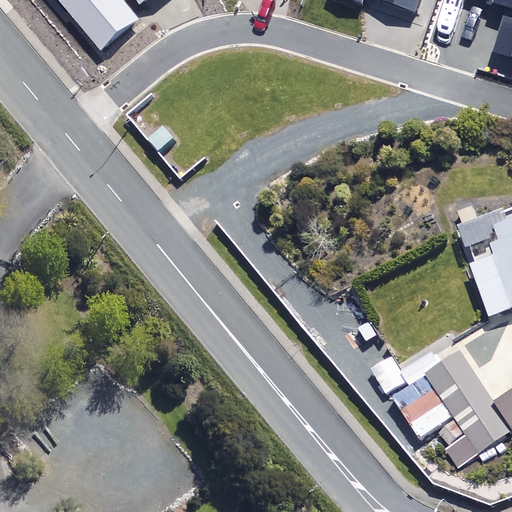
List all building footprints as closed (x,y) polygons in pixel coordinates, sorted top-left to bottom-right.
[(135,0),(138,4),(143,0),(59,0),(102,51),(140,19),(123,0),(135,0)] [(365,0),(391,0),(416,9),(419,0),(353,0),(364,4),(365,0)] [(493,51),(511,56),(511,0),(492,0),(492,2),(506,6),(493,51)] [(511,306),(511,211),(457,230),(488,315),(511,306)] [(467,275),(449,241),(360,289),(378,323),(467,275)] [(511,314),(426,374),(465,432),(447,444),(463,467),(511,432),(511,314)] [(406,382),(392,358),(371,370),(386,394),(406,382)] [(451,419),(425,379),(393,399),(419,439),(451,419)]
